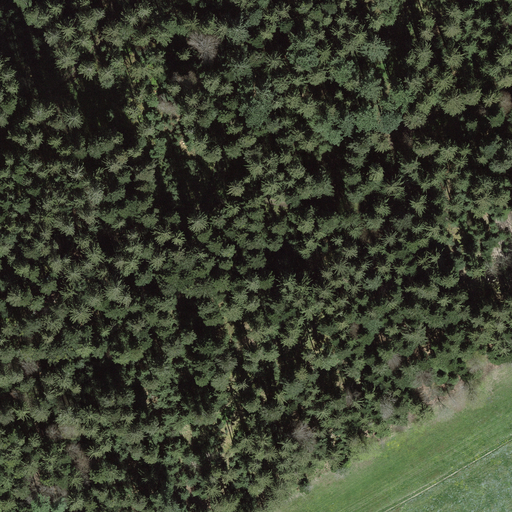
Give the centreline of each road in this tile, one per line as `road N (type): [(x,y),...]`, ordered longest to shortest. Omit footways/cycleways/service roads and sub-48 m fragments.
road 1 (track): [(16,511),(37,466),(41,423),(28,403),(0,392)]
road 2 (track): [(385,511),(511,437)]
